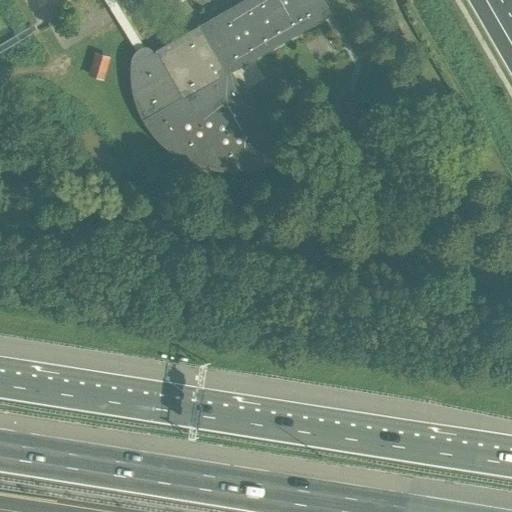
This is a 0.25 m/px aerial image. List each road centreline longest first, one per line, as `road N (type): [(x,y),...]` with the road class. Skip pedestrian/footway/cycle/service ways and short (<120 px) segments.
road 1 (motorway): [(511,464),(0,385)]
road 2 (motorway): [(390,511),(0,450)]
